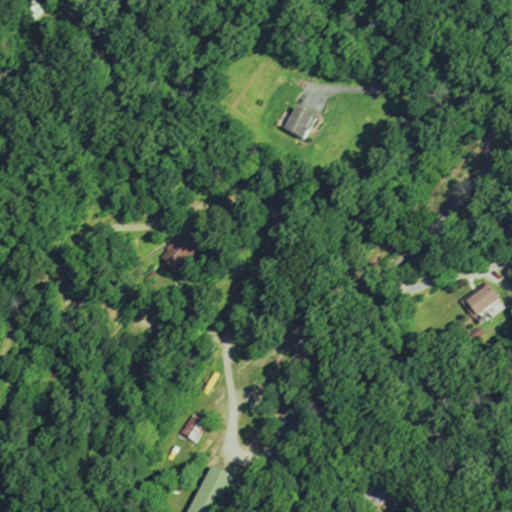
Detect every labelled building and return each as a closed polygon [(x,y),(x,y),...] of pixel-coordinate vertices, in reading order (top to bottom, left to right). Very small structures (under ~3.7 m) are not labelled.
[(300,109),(321,118),(310,143),(289,134),(300,109)] [(206,248),(178,275),(163,259),(191,232),(206,248)] [(470,305),(494,287),(506,304),(482,321),(470,305)] [(194,416),(212,428),(199,448),(181,436),(194,416)] [(191,511),(214,469),(239,482),(223,511),(191,511)]
